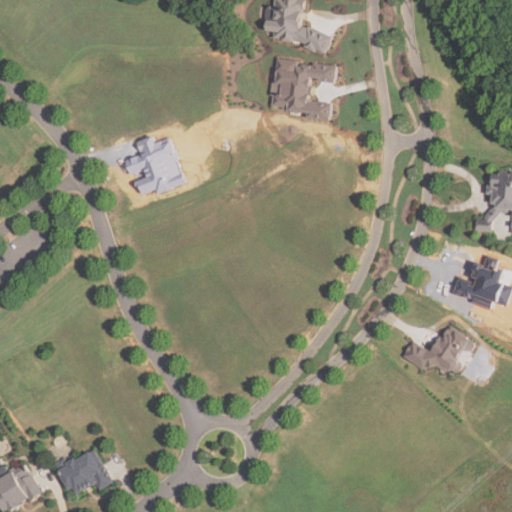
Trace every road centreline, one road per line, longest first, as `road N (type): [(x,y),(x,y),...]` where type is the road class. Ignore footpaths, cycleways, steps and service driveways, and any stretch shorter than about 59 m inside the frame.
road 1 (residential): [(250,448),(378,322),(413,256),(431,142),(407,0)]
road 2 (residential): [(373,0),(390,143),(374,234),(347,301),(290,380),(237,427)]
road 3 (residential): [(0,78),(67,145),(143,338),(203,427)]
road 4 (residential): [(246,468),(248,440),(229,423),(211,423),(191,441),(190,461),(210,482),(230,481),(246,468)]
